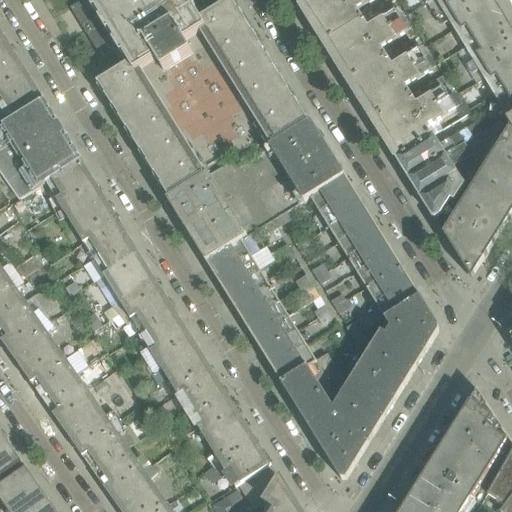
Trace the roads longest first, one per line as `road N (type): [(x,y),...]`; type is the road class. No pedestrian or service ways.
road 1 (residential): [(9,0),(331,511)]
road 2 (residential): [(478,333),(264,0)]
road 3 (residential): [(368,511),(478,333)]
road 4 (residential): [(85,511),(0,392)]
